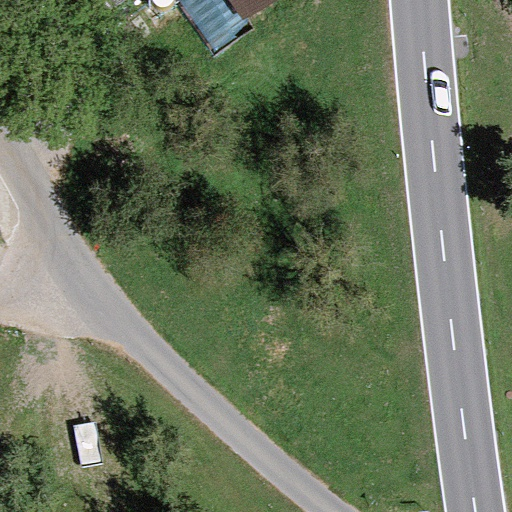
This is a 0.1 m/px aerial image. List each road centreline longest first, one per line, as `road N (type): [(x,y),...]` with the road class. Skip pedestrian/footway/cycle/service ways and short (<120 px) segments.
road 1 (primary): [(423,0),(475,511)]
road 2 (track): [(0,154),(125,337),(338,511)]
